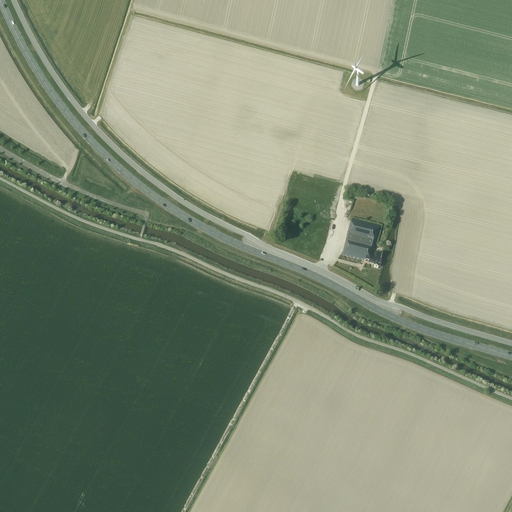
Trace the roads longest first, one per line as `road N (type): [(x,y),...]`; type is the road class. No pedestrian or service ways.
road 1 (primary): [(511,355),(397,319),(163,203),(72,119),(0,0)]
road 2 (unclassified): [(13,0),(80,111),(182,201),(382,303),(511,343)]
road 3 (unclassified): [(0,177),(73,217),(179,252),(511,398)]
road 4 (track): [(233,436),(413,511)]
road 5 (unclassified): [(147,214),(71,187),(0,149)]
road 6 (track): [(374,77),(335,224)]
